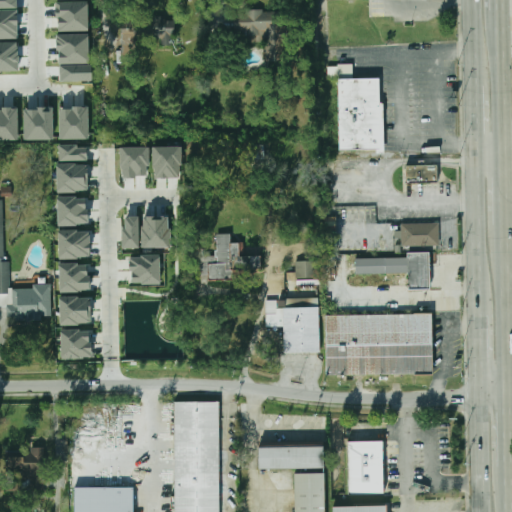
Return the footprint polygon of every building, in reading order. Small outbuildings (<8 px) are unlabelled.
[(0,0),(17,0),(17,8),(0,8),(0,0)] [(53,1),(82,1),(82,29),(53,29),(53,1)] [(0,10),(17,10),(17,39),(0,39),(0,10)] [(267,33),(267,11),(233,11),(233,33),(267,33)] [(140,38),(174,38),(174,16),(140,16),(140,38)] [(135,28),(124,28),(124,48),(135,48),(135,28)] [(54,35),(85,35),(85,62),(54,62),(54,35)] [(0,43),(18,43),(18,52),(19,52),(19,62),(18,62),(18,71),(0,71),(0,43)] [(59,66),(92,65),(92,81),(61,81),(61,74),(60,74),(59,66)] [(336,79),(378,78),(379,102),(382,102),(383,149),(338,150),(336,79)] [(59,109),(60,139),(89,138),(89,106),(72,107),(72,109),(59,109)] [(0,110),(0,140),(18,140),(18,109),(12,109),(12,107),(2,107),(2,110),(0,110)] [(24,110),(24,140),(53,140),(53,107),(37,107),(37,110),(24,110)] [(59,145),(59,161),(87,160),(87,148),(77,149),(77,144),(59,145)] [(265,159),(265,145),(251,145),(251,159),(265,159)] [(120,147),(149,147),(149,165),(146,165),(146,175),(136,175),(136,178),(123,178),(123,175),(122,175),(122,166),(120,166),(120,147)] [(152,147),(181,147),(182,168),(179,168),(179,178),(155,178),(155,174),(154,174),(154,165),(153,165),(152,147)] [(58,193),(89,191),(88,163),(57,164),(58,193)] [(403,165),(435,164),(436,183),(404,184),(403,165)] [(88,225),(87,197),(57,197),(58,226),(88,225)] [(143,248),(171,248),(170,216),(142,217),(143,248)] [(325,246),(336,246),(338,217),(326,216),(325,246)] [(140,248),(139,217),(123,217),(123,248),(140,248)] [(75,223),(76,254),(96,254),(96,222),(75,223)] [(400,223),(437,223),(438,244),(400,245),(400,223)] [(261,269),(261,255),(244,255),(244,243),(231,243),(231,234),(217,234),(217,255),(200,255),(200,278),(233,278),(233,269),(261,269)] [(354,259),(406,258),(406,254),(426,254),(427,287),(407,288),(407,273),(354,274),(354,259)] [(131,284),(161,284),(160,255),(130,256),(131,284)] [(51,284),(33,284),(33,289),(10,289),(10,261),(0,261),(0,306),(14,306),(14,321),(51,320),(51,284)] [(296,278),(318,278),(318,261),(295,261),(296,278)] [(60,292),(90,292),(89,263),(59,264),(60,292)] [(175,304),(175,275),(151,275),(151,304),(175,304)] [(103,302),(103,283),(67,283),(67,302),(103,302)] [(60,325),(91,324),(91,296),(60,297),(60,325)] [(283,352),(283,325),(264,325),(263,301),(282,301),(282,298),(316,297),(318,351),(283,352)] [(327,317),(428,315),(429,371),(327,373),(327,317)] [(62,359),(91,358),(91,329),(61,330),(62,359)] [(174,511),(173,401),(220,401),(221,511),(174,511)] [(347,442),(380,441),(381,493),(348,494),(347,442)] [(257,448),(321,447),(322,467),(258,469),(257,448)] [(44,448),(30,448),(30,456),(6,456),(6,474),(29,474),(29,490),(44,490),(44,448)] [(293,511),(293,473),(322,473),(323,511),(293,511)] [(75,511),(75,489),(133,488),(133,511),(75,511)]
